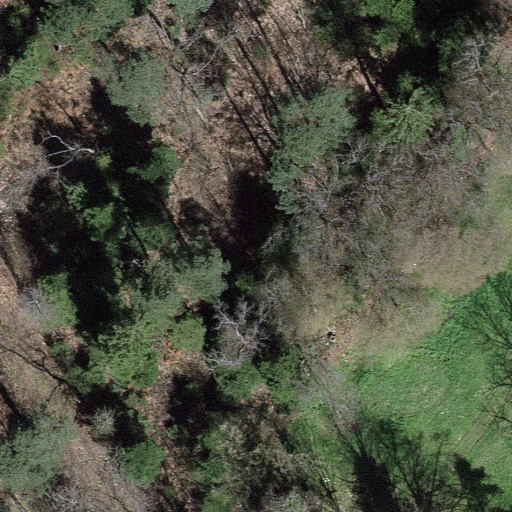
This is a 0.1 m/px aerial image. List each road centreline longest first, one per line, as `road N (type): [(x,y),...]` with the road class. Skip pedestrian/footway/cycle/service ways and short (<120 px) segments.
road 1 (track): [(0,314),(106,511)]
road 2 (track): [(416,511),(511,384)]
